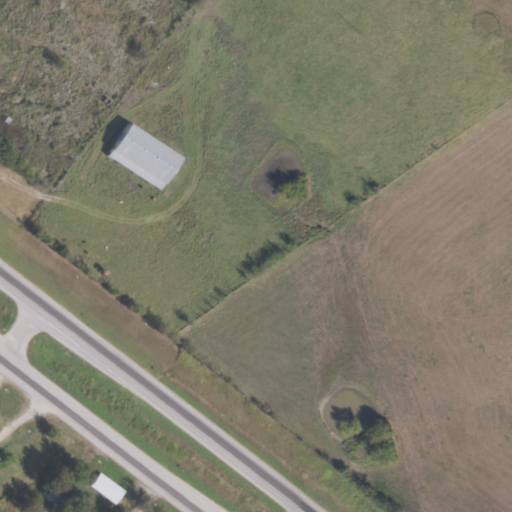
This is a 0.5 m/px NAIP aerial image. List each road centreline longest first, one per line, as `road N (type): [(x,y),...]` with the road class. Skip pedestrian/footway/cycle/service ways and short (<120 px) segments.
road 1 (trunk): [(312,511),(0,270)]
road 2 (trunk): [(0,351),(206,511)]
